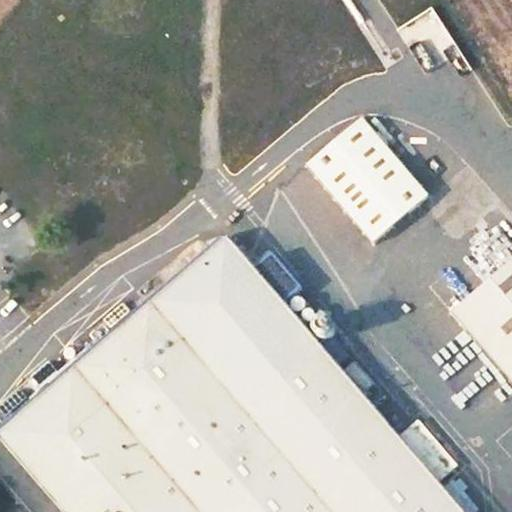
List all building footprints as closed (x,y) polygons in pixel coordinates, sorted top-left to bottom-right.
[(365,241),(420,194),(397,167),(354,120),(299,168),(330,202),(365,241)] [(274,189),(299,218),(343,270),(362,253),(320,207),(292,175),(274,189)] [(221,236),(128,317),(0,427),(0,503),(7,511),(459,511),(453,504),(444,511),(440,511),(364,401),(238,255),(221,236)] [(59,315),(116,264),(104,249),(90,261),(70,239),(31,272),(57,301),(51,306),(59,315)] [(311,290),(286,260),(274,270),(299,300),(311,290)] [(511,260),(451,313),(511,380),(511,260)] [(429,325),(448,311),(433,291),(414,305),(429,325)]
